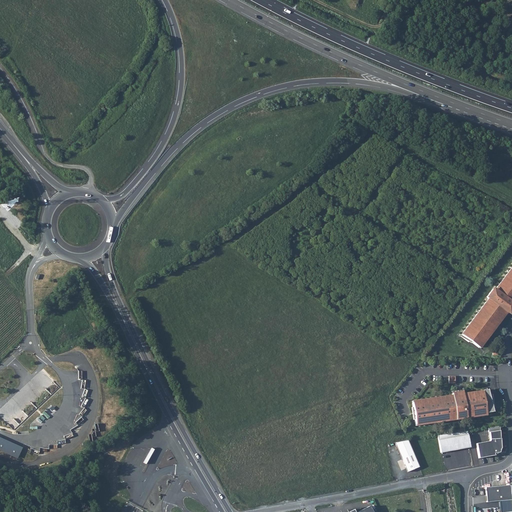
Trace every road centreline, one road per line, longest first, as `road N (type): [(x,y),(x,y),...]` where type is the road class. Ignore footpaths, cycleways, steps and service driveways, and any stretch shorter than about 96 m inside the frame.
road 1 (trunk): [(111,225),(183,139),(259,93),(342,80),(458,105)]
road 2 (trunk): [(511,108),(260,0)]
road 3 (trunk): [(228,0),(458,105)]
road 4 (trunk): [(163,0),(181,75),(172,122),(142,177),(113,199),(97,198)]
road 5 (secondary): [(116,304),(226,511)]
road 6 (unclassified): [(262,511),(453,475),(465,480)]
road 7 (unclassified): [(87,194),(89,174),(43,154),(0,71)]
